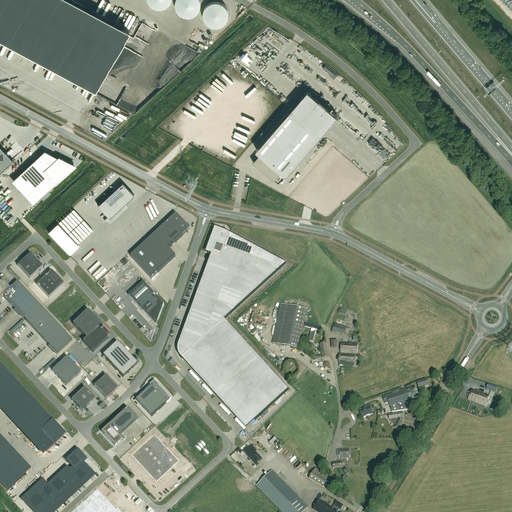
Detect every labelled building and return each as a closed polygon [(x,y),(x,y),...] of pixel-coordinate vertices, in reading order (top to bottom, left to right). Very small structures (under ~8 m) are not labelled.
[(71,0),(0,0),(0,41),(95,92),(128,30),(71,0)] [(147,0),(148,1),(149,2),(149,3),(150,4),(151,5),(151,6),(152,6),(153,7),(154,7),(155,7),(155,8),(156,8),(157,8),(158,8),(159,8),(160,8),(161,8),(162,8),(163,8),(164,7),(165,7),(166,7),(166,6),(167,6),(168,5),(168,4),(169,4),(170,3),(170,2),(170,1),(171,1),(171,0),(147,0)] [(175,3),(175,4),(175,5),(175,6),(175,7),(176,8),(176,9),(176,10),(177,11),(178,12),(178,13),(179,13),(180,14),(181,15),(182,15),(183,16),(184,16),(185,16),(186,17),(187,17),(188,17),(189,17),(190,16),(191,16),(192,16),(193,15),(194,15),(195,14),(196,13),(197,13),(197,12),(198,11),(199,10),(199,9),(199,8),(200,7),(200,6),(200,5),(200,4),(200,3),(200,2),(200,1),(200,0),(199,0),(175,0),(175,1),(175,2),(175,3)] [(511,0),(501,0),(511,11),(511,0)] [(203,13),(203,14),(203,15),(203,16),(203,17),(203,18),(204,18),(204,19),(204,20),(205,21),(205,22),(206,22),(206,23),(207,24),(208,24),(208,25),(209,25),(210,26),(211,26),(212,26),(213,27),(214,27),(215,27),(216,27),(217,27),(218,27),(219,26),(220,26),(221,26),(222,25),(223,25),(223,24),(224,24),(225,23),(225,22),(226,22),(226,21),(227,20),(227,19),(227,18),(228,18),(228,17),(228,16),(228,15),(228,14),(228,13),(228,12),(228,11),(227,10),(227,9),(227,8),(226,7),(225,6),(225,5),(224,5),(223,4),(222,3),(221,3),(220,2),(219,2),(218,2),(217,2),(216,1),(215,1),(214,2),(213,2),(212,2),(211,2),(210,3),(209,3),(208,4),(207,5),(206,5),(206,6),(205,7),(204,8),(204,9),(204,10),(203,11),(203,12),(203,13)] [(187,116),(197,124),(192,130),(220,154),(225,148),(235,157),(275,111),(227,70),(187,116)] [(260,153),(252,162),(263,171),(273,180),(277,176),(281,171),(286,175),(304,153),(323,132),(308,119),(293,106),(274,127),(256,149),(260,153)] [(0,146),(0,170),(12,159),(5,166),(0,160),(0,156),(5,152),(0,146)] [(57,157),(44,150),(18,173),(40,197),(56,182),(54,179),(57,176),(59,178),(73,165),(69,163),(67,164),(63,160),(59,157),(58,156),(57,157)] [(122,183),(97,206),(108,218),(133,195),(122,183)] [(176,215),(131,257),(151,279),(175,257),(168,249),(189,229),(176,215)] [(178,347),(177,349),(177,351),(178,353),(178,355),(179,356),(181,358),(182,359),(191,351),(255,421),(288,390),(225,320),(286,264),(229,234),(229,235),(215,229),(207,252),(211,254),(221,257),(194,329),(185,326),(178,345),(178,347)] [(30,254),(24,259),(36,273),(42,267),(30,254)] [(24,259),(17,266),(29,279),(36,273),(24,259)] [(51,271),(37,285),(39,289),(42,292),(49,298),(63,285),(51,271)] [(0,282),(0,298),(2,296),(23,318),(57,355),(72,341),(17,282),(9,289),(2,281),(0,282)] [(136,290),(128,297),(135,304),(142,312),(144,310),(149,316),(155,322),(158,319),(160,313),(162,308),(164,304),(162,303),(153,293),(143,283),(136,290)] [(280,304),(272,343),(299,349),(307,310),(280,304)] [(338,314),(345,317),(347,310),(340,308),(338,314)] [(80,317),(72,324),(79,331),(86,339),(82,342),(88,348),(93,353),(100,346),(108,339),(107,338),(106,337),(107,336),(109,334),(110,334),(109,334),(107,332),(106,331),(105,331),(104,329),(103,328),(103,327),(102,327),(103,327),(99,330),(97,328),(100,325),(94,318),(87,311),(80,317)] [(347,327),(334,323),(332,332),(335,333),(336,333),(339,334),(344,335),(347,327)] [(109,349),(102,356),(112,367),(123,378),(130,371),(137,364),(127,353),(117,342),(109,349)] [(319,344),(322,359),(328,357),(326,343),(319,344)] [(358,344),(341,343),(340,354),(357,355),(358,344)] [(355,355),(339,354),(339,363),(339,365),(354,366),(354,364),(355,364),(355,355)] [(59,364),(51,371),(57,377),(65,386),(73,379),(80,372),(78,369),(72,363),(66,357),(59,364)] [(0,366),(0,402),(34,439),(46,452),(63,437),(51,423),(52,422),(0,366)] [(105,375),(94,386),(106,399),(117,389),(105,375)] [(426,380),(417,382),(419,389),(428,386),(426,380)] [(155,383),(136,400),(152,417),(170,400),(155,383)] [(407,392),(410,400),(419,397),(416,389),(413,390),(411,385),(406,387),(407,392)] [(84,388),(71,400),(82,412),(95,400),(84,388)] [(410,400),(407,392),(406,390),(399,392),(399,391),(392,393),(392,394),(383,397),(385,404),(389,403),(392,413),(413,409),(410,400)] [(478,392),(472,390),(468,400),(474,402),(484,406),(489,396),(478,391),(478,392)] [(365,408),(359,410),(362,418),(373,415),(369,406),(365,407),(365,408)] [(115,447),(122,440),(118,437),(137,419),(127,408),(101,432),(115,447)] [(388,415),(389,420),(392,419),(392,420),(393,421),(393,422),(394,423),(395,424),(392,428),(398,432),(403,423),(402,422),(402,421),(402,420),(402,419),(402,418),(404,418),(403,413),(388,415)] [(281,422),(275,428),(288,440),(292,436),(285,430),(287,428),(281,422)] [(266,424),(258,431),(268,441),(275,434),(266,424)] [(154,434),(132,455),(140,464),(162,443),(154,434)] [(256,434),(250,439),(256,446),(262,441),(256,434)] [(252,456),(257,451),(248,441),(243,446),(252,456)] [(162,443),(140,464),(156,482),(179,461),(162,443)] [(0,446),(0,482),(8,491),(26,474),(0,446)] [(245,454),(239,448),(234,454),(244,464),(247,460),(250,463),(253,460),(246,453),(245,454)] [(339,459),(350,458),(349,449),(339,450),(339,459)] [(293,464),(297,457),(287,451),(283,458),(293,464)] [(79,452),(67,463),(73,468),(75,470),(82,463),(86,460),(79,452)] [(73,468),(70,471),(71,473),(81,484),(92,474),(82,463),(75,470),(73,468)] [(67,468),(48,486),(62,502),(81,484),(71,473),(70,471),(67,468)] [(315,468),(309,479),(330,492),(336,483),(334,480),(315,468)] [(256,486),(270,500),(282,511),(303,511),(308,507),(272,471),(256,486)] [(42,481),(35,488),(39,492),(55,509),(62,502),(48,486),(42,481)] [(35,488),(22,500),(32,511),(51,511),(55,509),(39,492),(35,488)] [(117,511),(119,511),(117,508),(116,510),(97,490),(86,501),(95,511),(117,511)] [(316,511),(340,511),(339,511),(340,509),(341,510),(343,506),(337,501),(334,505),(334,506),(333,508),(319,499),(312,509),(316,511)] [(91,511),(94,510),(86,501),(73,511),(91,511)]
